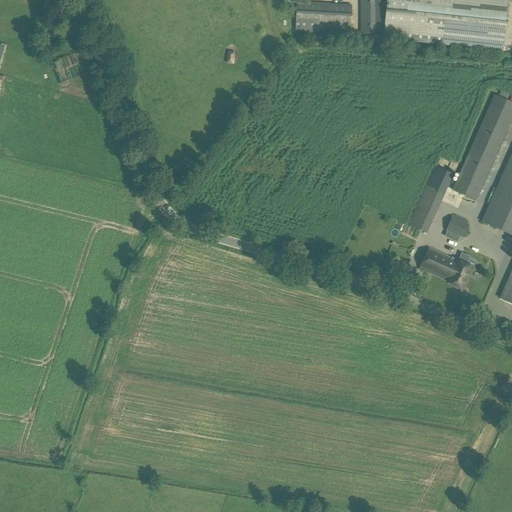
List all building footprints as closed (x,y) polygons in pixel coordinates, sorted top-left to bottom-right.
[(2,0),(0,7),(0,9),(17,14),(16,19),(32,24),(39,0),(2,0)] [(52,2),(45,0),(43,8),(50,10),(52,2)] [(360,0),(360,35),(383,34),(383,38),(503,51),(508,0),(360,0)] [(295,24),(295,31),(350,34),(350,27),(352,5),(296,2),(295,24)] [(475,200),(511,118),(511,104),(494,96),(453,190),(475,200)] [(511,235),(511,152),(481,222),(511,235)] [(426,232),(431,221),(443,194),(426,186),(409,224),(426,232)] [(452,217),(446,230),(447,230),(459,236),(463,237),(469,224),(452,217)] [(384,263),(397,230),(380,223),(367,256),(384,263)] [(427,255),(421,271),(464,290),(473,269),(466,267),(470,258),(461,254),(458,261),(450,258),(450,259),(431,251),(429,250),(427,255)] [(511,302),(511,269),(500,297),(511,302)]
